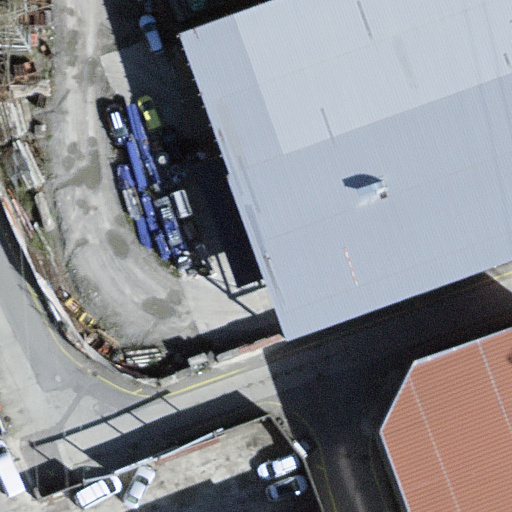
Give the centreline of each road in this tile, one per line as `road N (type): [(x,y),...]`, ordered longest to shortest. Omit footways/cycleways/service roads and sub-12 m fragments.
road 1 (residential): [(511,296),(103,448),(0,231)]
road 2 (unknown): [(40,0),(77,158),(81,241),(130,295),(164,295)]
